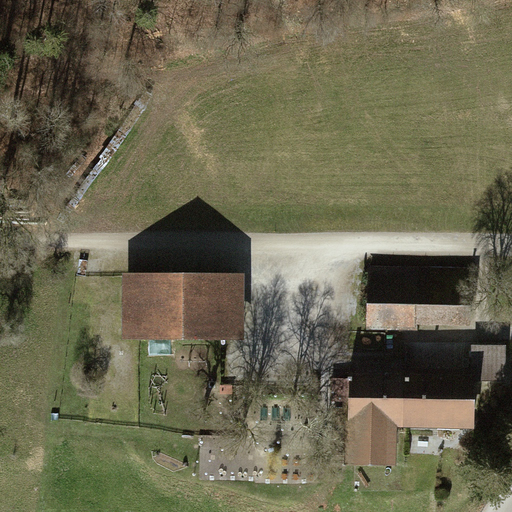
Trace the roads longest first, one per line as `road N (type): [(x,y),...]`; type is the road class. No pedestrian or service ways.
road 1 (track): [(511,244),(0,242)]
road 2 (track): [(317,362),(412,363),(466,333),(511,332)]
